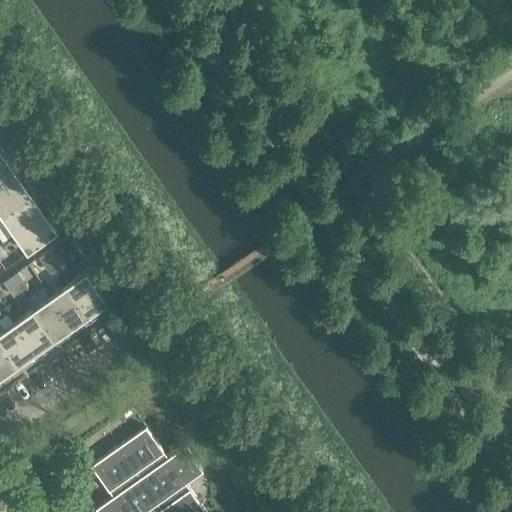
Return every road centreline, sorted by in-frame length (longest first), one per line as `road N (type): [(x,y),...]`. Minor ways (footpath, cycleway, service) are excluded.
road 1 (unclassified): [(162,318),(0,81)]
road 2 (unclassified): [(299,511),(162,318)]
road 3 (residential): [(0,427),(162,318)]
